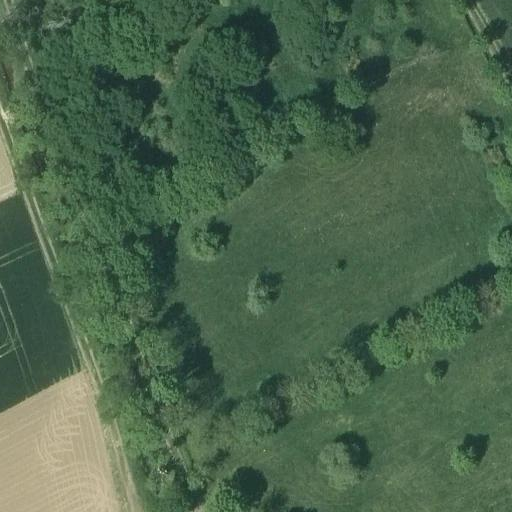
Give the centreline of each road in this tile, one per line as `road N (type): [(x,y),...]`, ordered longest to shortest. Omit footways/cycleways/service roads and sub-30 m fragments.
road 1 (track): [(200,511),(7,0)]
road 2 (track): [(0,114),(138,511)]
